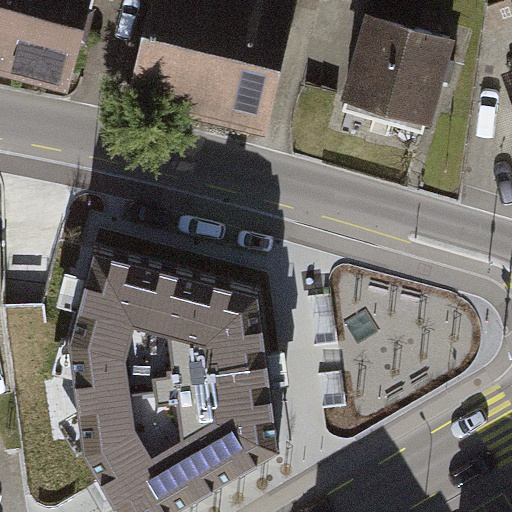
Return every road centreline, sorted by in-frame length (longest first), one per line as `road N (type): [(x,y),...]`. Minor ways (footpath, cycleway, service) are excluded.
road 1 (tertiary): [(511,246),(341,195),(0,118)]
road 2 (secondary): [(358,511),(511,418)]
